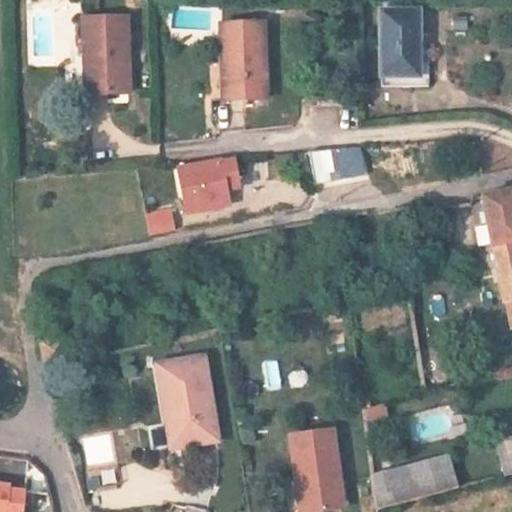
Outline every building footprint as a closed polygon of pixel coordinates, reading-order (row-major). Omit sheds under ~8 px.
[(383,10),(382,76),(419,76),(419,10),(383,10)] [(132,92),(127,16),(83,18),(85,57),(92,57),(94,94),(132,92)] [(268,96),(266,21),(221,23),(222,60),(228,60),(229,97),(268,96)] [(232,159),(220,162),(219,159),(177,168),(186,212),(228,203),(225,188),(238,186),(232,159)] [(511,205),(494,209),(505,262),(510,308),(511,307),(511,205)] [(175,213),(149,218),(153,233),(178,228),(175,213)] [(429,317),(460,313),(457,293),(426,297),(429,317)] [(60,339),(37,344),(41,371),(66,366),(60,339)] [(154,375),(159,415),(169,414),(174,458),(215,453),(203,369),(154,375)] [(385,404),(363,409),(367,427),(388,422),(385,404)] [(169,414),(159,415),(164,459),(174,458),(169,414)] [(88,437),(91,460),(111,458),(108,435),(88,437)] [(300,441),(304,483),(312,482),(315,511),(339,511),(351,511),(343,438),(300,441)] [(460,463),(387,481),(391,507),(391,511),(411,511),(469,496),(460,463)] [(88,488),(117,483),(114,466),(85,471),(88,488)] [(307,511),(315,511),(312,482),(304,483),(307,511)] [(25,511),(27,500),(0,496),(0,511),(25,511)]
